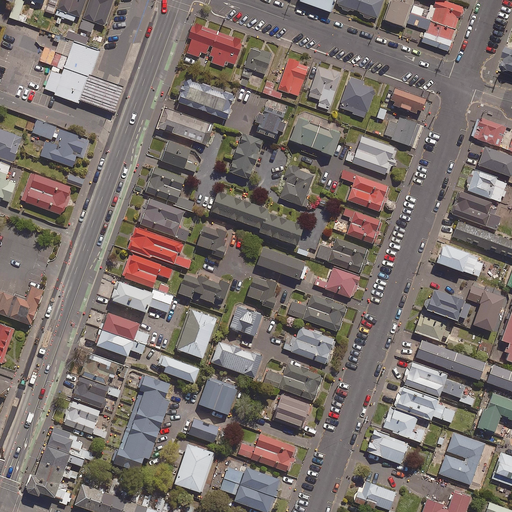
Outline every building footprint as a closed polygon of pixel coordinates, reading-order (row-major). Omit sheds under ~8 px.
[(58,0),(50,0),(47,12),(53,14),(58,0)] [(77,16),(81,17),(86,0),(61,0),(56,16),(58,17),(56,24),(61,26),(63,19),(75,23),(77,16)] [(115,0),(90,0),(80,30),(92,34),(96,24),(106,27),(115,0)] [(334,0),(299,0),(298,3),(329,14),(334,0)] [(339,0),(337,7),(376,20),(383,0),(339,0)] [(413,0),(390,0),(383,21),(404,28),(413,0)] [(455,30),(462,8),(440,0),(436,0),(432,12),(413,5),(410,14),(455,30)] [(455,30),(410,14),(407,23),(426,30),(421,42),(448,51),(455,30)] [(202,53),(207,55),(210,47),(213,48),(219,33),(196,24),(190,39),(193,40),(187,54),(200,58),(202,53)] [(213,48),(210,56),(214,58),(212,63),(224,68),(225,66),(227,67),(229,64),(235,66),(244,43),(219,33),(213,48)] [(102,52),(76,42),(63,75),(52,71),(46,89),(56,93),(56,95),(83,105),(84,101),(94,75),(102,52)] [(252,50),(240,85),(247,88),(253,71),(266,76),(273,55),(262,52),(261,54),(252,50)] [(511,53),(507,51),(500,71),(511,75),(511,53)] [(309,67),(290,60),(279,90),(299,97),(309,67)] [(342,75),(320,68),(311,92),(308,91),(306,96),(321,101),(318,109),(329,113),(342,75)] [(127,86),(94,75),(84,101),(117,113),(127,86)] [(179,104),(229,122),(233,112),(231,111),(236,97),(187,80),(179,104)] [(275,85),(267,82),(263,94),(281,100),(282,94),(273,91),(275,85)] [(350,82),(341,109),(352,113),(352,114),(366,119),(374,97),(376,96),(373,87),(369,88),(350,82)] [(396,88),(391,101),(395,103),(394,105),(415,113),(417,110),(422,112),(426,100),(396,88)] [(284,114),(266,107),(263,115),(259,113),(255,122),(260,124),(257,131),(275,139),(278,130),(282,132),(286,123),(281,121),(284,114)] [(387,112),(381,109),(377,118),(384,121),(387,112)] [(215,127),(167,110),(160,129),(207,147),(215,127)] [(511,123),(483,112),(475,134),(511,148),(511,123)] [(341,135),(298,119),(290,140),(333,156),(341,135)] [(390,122),(385,136),(393,139),(392,140),(413,148),(421,126),(401,119),(398,125),(390,122)] [(60,130),(58,135),(54,133),(56,127),(37,120),(32,133),(52,140),(54,137),(57,139),(54,146),(47,143),(41,157),(73,169),(77,157),(84,159),(90,141),(60,130)] [(0,159),(14,164),(23,138),(0,130),(0,159)] [(265,143),(242,135),(238,144),(242,145),(240,151),(236,149),(233,158),(237,160),(235,165),(232,164),(229,171),(232,172),(231,174),(251,181),(265,143)] [(395,167),(397,162),(395,161),(398,153),(396,152),(396,151),(363,139),(357,155),(350,153),(346,162),(387,176),(388,175),(390,176),(393,167),(395,167)] [(511,152),(489,143),(482,163),(511,174),(511,152)] [(163,163),(195,174),(198,166),(189,162),(192,152),(170,144),(167,153),(163,151),(159,160),(164,162),(163,163)] [(11,166),(1,163),(0,165),(0,199),(10,203),(16,185),(6,181),(11,166)] [(310,200),(307,199),(315,177),(289,167),(285,178),(289,179),(280,201),(306,211),(310,200)] [(149,190),(148,194),(177,204),(176,207),(192,213),(196,201),(181,195),(186,180),(156,169),(154,176),(150,175),(145,188),(149,190)] [(381,212),(384,213),(392,192),(389,191),(390,188),(344,172),(342,179),(356,184),(349,202),(381,213),(381,212)] [(65,209),(68,210),(72,198),(69,197),(72,189),(32,174),(22,202),(62,216),(65,209)] [(85,180),(71,175),(68,184),(82,189),(85,180)] [(465,188),(457,210),(500,225),(507,203),(465,188)] [(211,212),(262,230),(269,211),(219,192),(211,212)] [(185,213),(151,200),(150,202),(147,201),(138,224),(187,242),(190,234),(179,230),(185,213)] [(348,236),(373,245),(374,243),(377,244),(384,224),(381,223),(382,222),(346,208),(343,216),(354,220),(348,236)] [(270,214),(262,234),(299,248),(306,228),(270,214)] [(199,218),(194,216),(190,227),(195,229),(199,218)] [(511,235),(463,218),(455,239),(511,259),(511,235)] [(223,242),(227,232),(217,229),(216,232),(204,227),(197,246),(214,251),(213,255),(223,258),(227,247),(224,246),(225,243),(223,242)] [(132,250),(189,271),(193,261),(180,257),(184,246),(139,230),(132,250)] [(362,273),(364,273),(371,255),(369,254),(369,252),(337,240),(333,251),(321,246),(317,258),(361,274),(362,273)] [(446,241),(439,261),(483,278),(490,257),(446,241)] [(308,266),(265,250),(259,266),(302,282),(308,266)] [(122,278),(167,294),(170,288),(156,283),(159,276),(170,280),(173,271),(131,255),(122,278)] [(362,278),(335,268),(330,281),(318,277),(315,285),(353,300),(362,278)] [(270,294),(275,280),(266,277),(265,279),(253,275),(246,293),(262,299),(260,302),(271,306),(275,296),(270,294)] [(199,281),(187,277),(180,296),(193,300),(195,294),(202,297),(201,300),(215,305),(217,299),(226,302),(232,286),(222,282),(220,286),(200,278),(199,281)] [(169,314),(175,298),(154,291),(152,295),(119,283),(112,303),(149,316),(151,308),(169,314)] [(483,302),(475,324),(497,332),(511,296),(478,284),(473,298),(483,302)] [(0,285),(0,314),(28,324),(37,298),(0,285)] [(478,302),(437,286),(428,307),(469,324),(478,302)] [(332,301),(333,299),(325,296),(324,298),(312,294),(307,306),(292,300),(288,312),(337,331),(346,307),(332,301)] [(261,313),(237,304),(229,325),(253,334),(261,313)] [(218,321),(190,311),(176,351),(204,360),(218,321)] [(453,323),(422,312),(415,332),(446,343),(453,323)] [(109,313),(103,330),(146,345),(149,335),(137,330),(140,324),(109,313)] [(511,314),(503,340),(509,342),(506,349),(511,351),(511,355),(511,357),(511,314)] [(15,331),(0,325),(0,364),(2,365),(15,331)] [(325,361),(327,362),(335,340),(333,339),(333,338),(299,326),(295,338),(287,335),(283,348),(325,363),(325,361)] [(146,345),(103,330),(96,346),(128,357),(131,350),(143,354),(146,345)] [(446,343),(426,336),(418,356),(482,379),(489,359),(446,343)] [(262,353),(225,340),(224,342),(217,339),(210,360),(253,376),(262,353)] [(201,371),(162,356),(158,366),(167,369),(166,374),(195,385),(201,371)] [(416,358),(408,378),(465,399),(473,379),(416,358)] [(114,380),(117,371),(122,373),(120,377),(125,379),(128,370),(102,360),(101,365),(92,362),(90,370),(84,368),(81,377),(107,386),(110,378),(114,380)] [(322,374),(287,362),(282,375),(267,369),(263,381),(313,399),(322,374)] [(511,367),(496,362),(489,380),(511,388),(511,367)] [(211,407),(221,381),(208,376),(198,402),(211,407)] [(171,386),(147,377),(141,392),(146,394),(126,452),(121,450),(116,465),(141,474),(146,460),(151,461),(171,402),(166,401),(171,386)] [(74,399),(105,410),(108,402),(105,401),(107,395),(118,398),(120,392),(81,378),(74,399)] [(221,381),(211,407),(227,413),(237,387),(221,381)] [(407,385),(400,405),(438,418),(439,415),(458,422),(463,408),(443,401),(444,398),(407,385)] [(484,424),(499,429),(504,416),(511,418),(511,394),(496,389),(484,424)] [(307,402),(280,393),(271,418),(299,427),(307,402)] [(108,432),(95,428),(101,413),(71,402),(63,425),(105,440),(108,432)] [(395,407),(388,426),(425,440),(432,421),(395,407)] [(217,426),(192,417),(187,432),(212,441),(217,426)] [(249,438),(245,451),(294,468),(304,442),(265,428),(260,442),(249,438)] [(491,441),(457,430),(444,472),(478,483),(491,441)] [(383,431),(375,453),(407,464),(415,442),(383,431)] [(219,450),(191,440),(176,482),(203,492),(219,450)] [(72,451),(48,442),(32,488),(56,496),(72,451)] [(511,455),(500,452),(493,472),(491,478),(511,486),(511,455)] [(233,465),(226,486),(239,491),(236,499),(270,511),(272,511),(285,477),(247,463),(244,469),(233,465)] [(396,511),(405,491),(369,477),(359,502),(384,511),(396,511)] [(102,511),(178,511),(92,482),(83,505),(102,511)] [(431,496),(425,511),(468,511),(475,494),(459,489),(454,504),(431,496)] [(511,511),(511,504),(492,499),(488,511),(511,511)]
